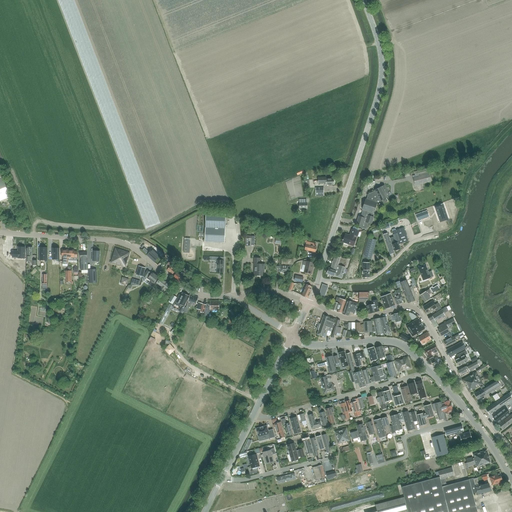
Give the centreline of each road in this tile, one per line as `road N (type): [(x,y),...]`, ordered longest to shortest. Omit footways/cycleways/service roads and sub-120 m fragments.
road 1 (unclassified): [(319,279),(380,86),(380,49),(362,0)]
road 2 (residential): [(511,452),(467,396),(415,307),(346,318),(311,302)]
road 3 (tertiary): [(234,299),(191,292),(123,243),(0,232)]
road 4 (residential): [(254,417),(430,370)]
road 5 (tertiary): [(430,370),(390,340),(292,338)]
road 6 (residential): [(378,464),(407,456),(402,437),(470,417)]
